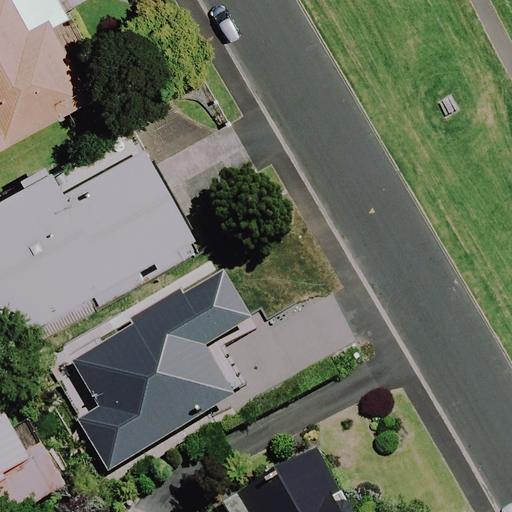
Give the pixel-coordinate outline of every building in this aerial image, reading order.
[(48,17),(23,31),(5,0),(0,0),(0,150),(94,98),(48,17)] [(192,241),(134,133),(54,176),(52,172),(0,199),(0,317),(11,338),(192,241)] [(238,402),(183,303),(75,362),(102,412),(81,424),(108,474),(238,402)] [(0,401),(0,496),(40,474),(0,401)] [(349,511),(322,458),(230,506),(233,511),(349,511)]
